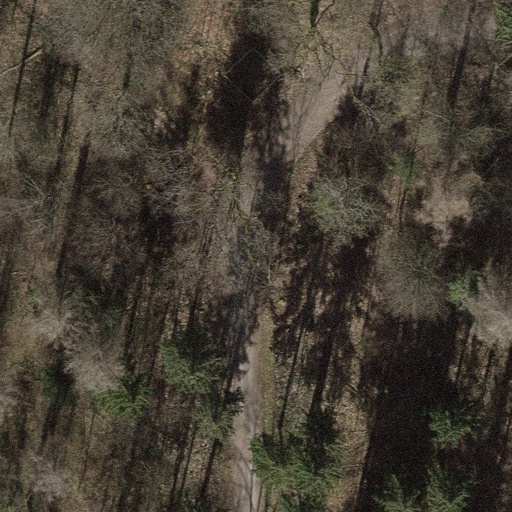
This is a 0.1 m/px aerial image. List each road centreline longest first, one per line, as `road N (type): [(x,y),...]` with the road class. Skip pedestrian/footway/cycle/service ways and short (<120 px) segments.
road 1 (track): [(511,26),(483,16),(359,69),(262,186),(249,380),(251,511)]
road 2 (track): [(36,0),(196,153),(262,186)]
